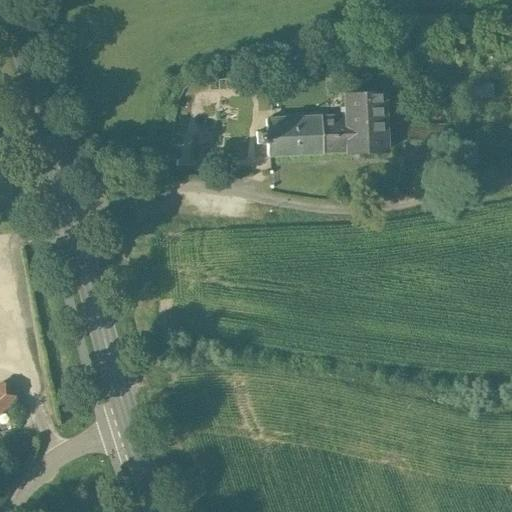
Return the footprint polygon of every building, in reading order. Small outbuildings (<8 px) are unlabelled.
[(380,66),(338,68),(340,95),(345,95),(345,94),(381,93),(380,66)] [(381,93),(345,94),(345,95),(346,108),(347,152),(385,151),(382,93),(381,93)] [(342,116),(265,119),(265,132),(256,132),(256,144),(266,144),(267,156),(347,152),(346,108),(341,108),(342,116)] [(445,126),(407,128),(408,154),(446,152),(445,126)] [(2,382),(0,383),(0,412),(16,399),(2,382)]
